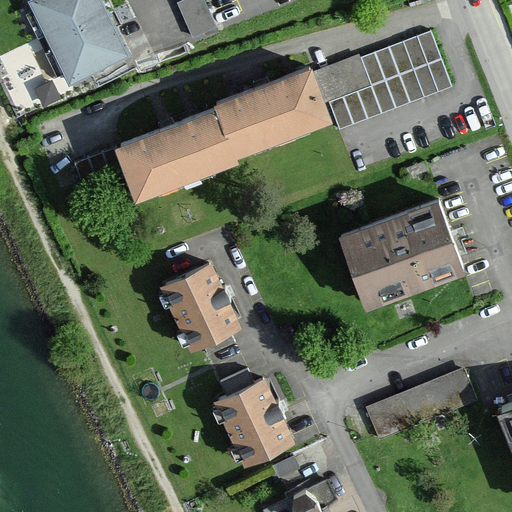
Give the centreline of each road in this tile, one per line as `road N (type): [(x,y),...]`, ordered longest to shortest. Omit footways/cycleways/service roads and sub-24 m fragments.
road 1 (track): [(0,148),(176,511)]
road 2 (residential): [(511,316),(318,393),(374,511)]
